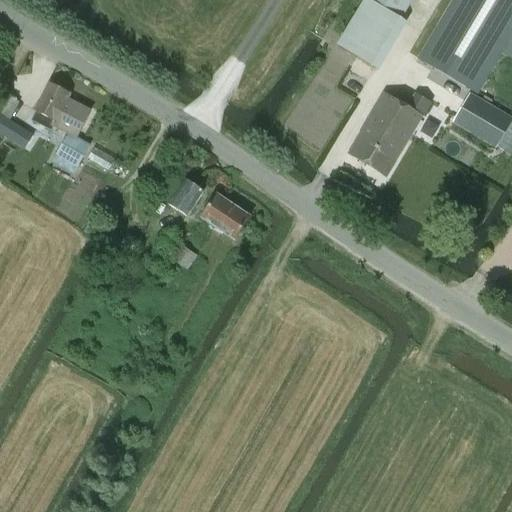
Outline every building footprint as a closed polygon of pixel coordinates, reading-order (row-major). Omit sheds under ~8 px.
[(364,0),(336,47),(378,72),(407,23),(401,19),(412,0),(364,0)] [(477,94),(511,34),(511,0),(452,0),(417,59),(477,94)] [(37,113),(32,122),(52,133),(55,127),(69,135),(52,164),(73,176),(89,146),(77,139),(91,113),(67,100),(70,95),(50,84),(35,112),(37,113)] [(386,177),(430,103),(415,94),(407,108),(384,95),(348,154),(386,177)] [(495,148),(511,120),(511,119),(470,95),(454,123),(495,148)] [(0,115),(0,134),(24,150),(33,136),(0,115)] [(86,160),(105,171),(112,157),(93,147),(86,160)] [(186,218),(203,193),(185,180),(168,205),(186,218)] [(235,241),(250,217),(217,195),(201,218),(235,241)] [(196,256),(180,246),(171,259),(188,270),(196,256)]
